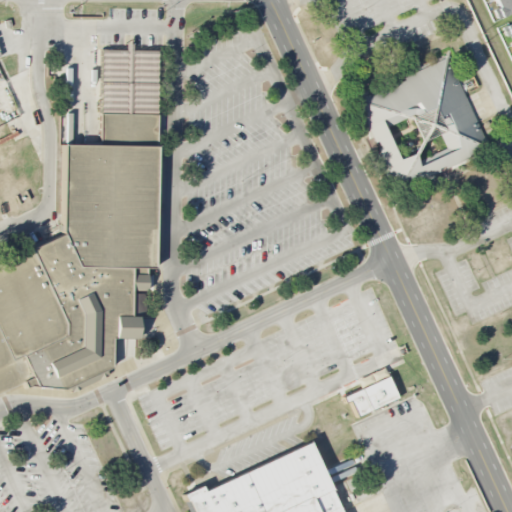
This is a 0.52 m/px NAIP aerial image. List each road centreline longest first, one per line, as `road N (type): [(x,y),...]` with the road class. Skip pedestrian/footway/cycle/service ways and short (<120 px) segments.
road 1 (tertiary): [(509,511),(269,0)]
road 2 (residential): [(0,410),(76,408),(394,260)]
road 3 (residential): [(0,235),(47,208),(51,132),(38,90),(38,0)]
road 4 (residential): [(113,391),(169,511)]
